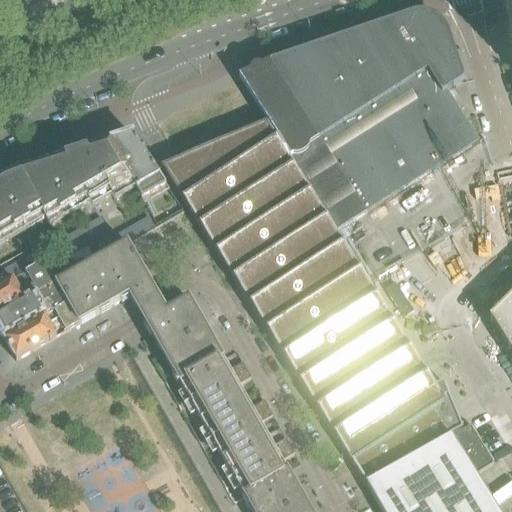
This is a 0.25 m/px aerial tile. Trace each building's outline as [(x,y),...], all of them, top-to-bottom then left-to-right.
[(511,299),(490,322),(511,357),(511,0),(503,0),(505,5),(503,6),(511,33),(511,299)] [(479,145),(447,94),(464,83),(455,55),(448,35),(445,29),(441,24),(435,20),(429,17),(422,16),(416,17),(273,65),(278,72),(368,215),(479,145)] [(368,215),(278,72),(273,65),(239,81),(254,104),(277,140),(337,235),(368,215)] [(391,320),(377,299),(369,286),(337,235),(268,127),(181,162),(162,169),(161,170),(249,306),(249,307),(359,477),(366,487),(460,434),(460,433),(462,431),(459,425),(451,411),(448,405),(448,404),(449,403),(449,402),(449,401),(449,400),(449,398),(448,397),(443,385),(435,388),(426,375),(413,355),(392,322),(391,320)] [(166,188),(133,138),(109,145),(132,187),(145,208),(154,203),(169,193),(166,188)] [(113,198),(132,187),(109,145),(19,174),(5,179),(0,181),(0,244),(44,218),(45,220),(58,212),(61,217),(88,201),(91,206),(110,195),(113,198)] [(149,219),(144,223),(150,234),(156,231),(149,219)] [(100,220),(95,223),(102,235),(106,233),(108,232),(100,220)] [(95,223),(90,226),(97,238),(102,235),(95,223)] [(144,223),(138,226),(145,237),(150,234),(144,223)] [(90,226),(84,229),(91,241),(97,238),(90,226)] [(138,226),(132,229),(139,240),(145,237),(138,226)] [(84,229),(79,232),(86,244),(91,241),(84,229)] [(132,229),(127,232),(133,243),(139,240),(132,229)] [(79,232),(74,235),(81,248),(86,244),(79,232)] [(127,232),(121,235),(128,247),(133,243),(127,232)] [(74,235),(68,238),(75,251),(81,248),(74,235)] [(121,235),(116,239),(122,250),(128,247),(121,235)] [(68,238),(63,241),(70,254),(75,251),(68,238)] [(116,239),(110,242),(117,253),(122,250),(116,239)] [(63,241),(58,245),(64,257),(70,254),(63,241)] [(58,245),(52,248),(58,257),(60,260),(64,257),(58,245)] [(51,246),(46,249),(52,260),(58,257),(52,248),(51,246)] [(96,265),(57,287),(80,327),(110,310),(119,305),(130,299),(136,310),(141,319),(146,327),(167,315),(162,307),(157,298),(156,297),(139,267),(128,247),(122,250),(117,253),(96,265)] [(46,249),(40,252),(47,263),(52,260),(46,249)] [(40,252),(35,255),(42,267),(44,265),(47,263),(40,252)] [(35,255),(30,258),(36,270),(42,267),(35,255)] [(30,258),(24,261),(31,273),(36,270),(30,258)] [(24,261),(19,264),(26,276),(31,273),(24,261)] [(19,264),(14,267),(20,279),(26,276),(19,264)] [(10,285),(0,290),(0,335),(16,364),(80,327),(57,287),(49,273),(46,268),(44,265),(42,267),(36,270),(31,273),(26,276),(20,279),(15,282),(10,285)] [(14,267),(8,270),(15,282),(20,279),(14,267)] [(8,270),(3,273),(10,285),(15,282),(8,270)] [(283,476),(262,440),(219,366),(224,363),(200,321),(189,302),(167,315),(146,327),(251,511),(290,511),(305,504),(287,474),(283,476)] [(247,373),(242,366),(230,373),(235,380),(247,373)] [(251,381),(247,373),(235,380),(239,388),(251,381)] [(268,411),(264,403),(252,410),(256,418),(268,411)] [(273,419),(268,411),(256,418),(261,425),(273,419)] [(497,511),(476,478),(494,466),(470,428),(464,432),(460,434),(366,487),(379,511),(497,511)] [(290,449),(286,441),(273,448),(278,456),(290,449)] [(294,456),(290,449),(278,456),(282,463),(294,456)]
